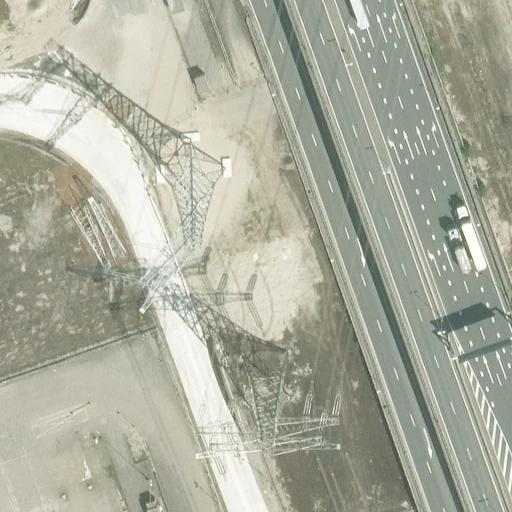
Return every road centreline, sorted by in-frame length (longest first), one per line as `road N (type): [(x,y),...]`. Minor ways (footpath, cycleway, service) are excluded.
road 1 (trunk): [(263,0),(442,511)]
road 2 (trunk): [(327,49),(491,511)]
road 3 (secondary): [(511,424),(365,0)]
